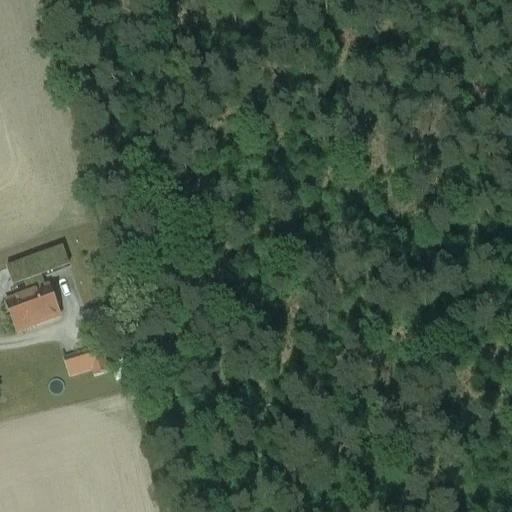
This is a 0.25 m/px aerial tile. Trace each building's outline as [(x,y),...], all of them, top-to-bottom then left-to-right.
[(69,268),(63,249),(3,272),(9,289),(69,268)] [(49,289),(16,301),(14,306),(18,315),(21,318),(26,331),(60,319),(49,289)] [(21,318),(18,315),(14,306),(16,301),(6,305),(17,334),(26,331),(21,318)] [(111,321),(90,326),(93,338),(114,333),(111,321)] [(100,350),(87,354),(93,370),(95,378),(107,374),(100,350)] [(87,355),(66,362),(71,377),(93,370),(87,355)]
